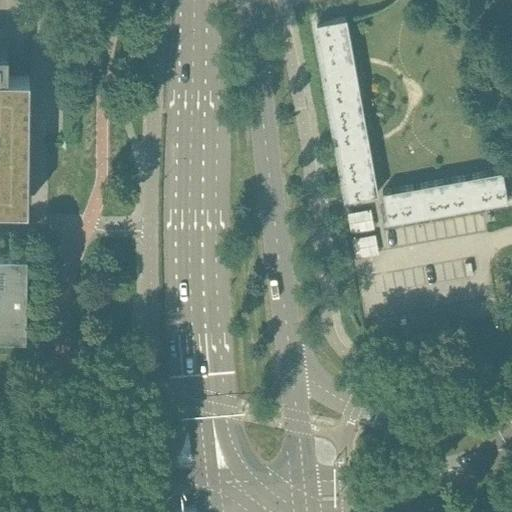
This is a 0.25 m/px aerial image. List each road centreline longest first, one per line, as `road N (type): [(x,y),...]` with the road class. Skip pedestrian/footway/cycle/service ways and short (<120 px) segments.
road 1 (secondary): [(195,0),(187,172),(206,475)]
road 2 (secondary): [(289,355),(249,0)]
road 3 (secondary): [(511,403),(447,426),(400,422),(323,391),(289,355)]
road 4 (secondary): [(511,439),(421,472),(303,476)]
road 5 (tertiary): [(206,475),(0,474)]
road 6 (secondary): [(303,476),(289,355)]
